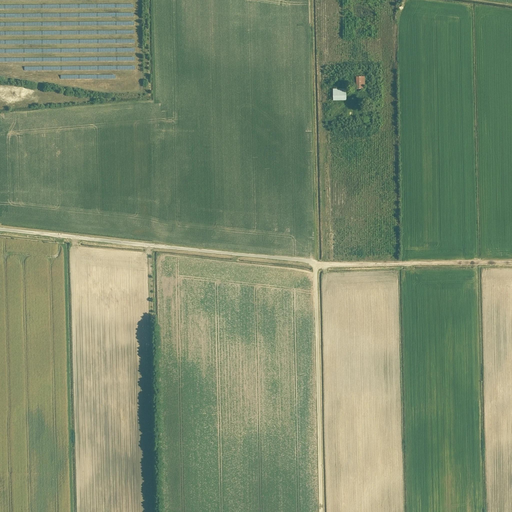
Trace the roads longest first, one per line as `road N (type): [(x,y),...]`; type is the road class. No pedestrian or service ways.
road 1 (unclassified): [(0,229),(314,263)]
road 2 (track): [(317,264),(319,511)]
road 3 (track): [(314,263),(511,262)]
